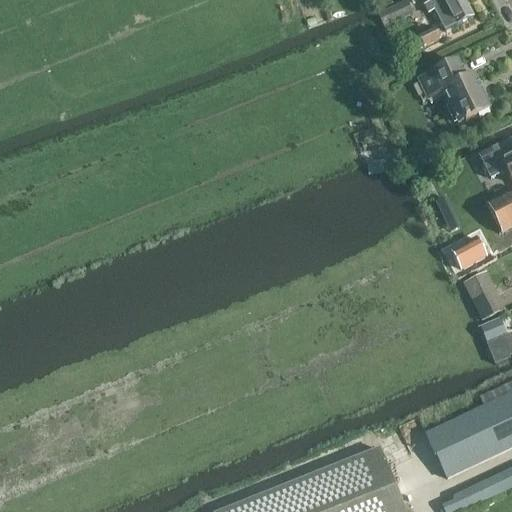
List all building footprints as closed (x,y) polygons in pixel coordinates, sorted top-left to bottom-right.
[(463,0),(437,0),(424,7),(428,15),(434,12),(444,32),(473,18),(463,0)] [(407,1),(381,13),(376,15),(383,29),(413,16),(407,1)] [(440,40),(435,30),(418,38),(423,49),(440,40)] [(428,101),(443,94),(458,126),(489,111),(473,78),(466,82),(457,64),(419,82),(428,101)] [(386,84),(374,86),(376,98),(388,96),(386,84)] [(497,149),(479,158),(491,181),(506,173),(511,184),(511,155),(503,160),(497,149)] [(501,191),(494,194),(497,200),(504,196),(501,191)] [(502,236),(511,230),(511,192),(504,196),(497,200),(486,206),(502,236)] [(449,254),(458,272),(486,258),(477,240),(449,254)] [(481,276),(463,285),(472,303),(482,321),(500,312),(490,294),(481,276)] [(499,320),(479,329),(486,344),(507,335),(499,320)] [(511,340),(510,336),(487,347),(495,366),(511,358),(511,340)] [(484,410),(426,437),(447,480),(511,449),(511,385),(480,401),(484,410)] [(403,511),(380,452),(228,511),(403,511)] [(511,468),(453,497),(455,501),(460,511),(463,511),(511,488),(511,468)] [(460,511),(455,501),(441,507),(443,511),(460,511)]
